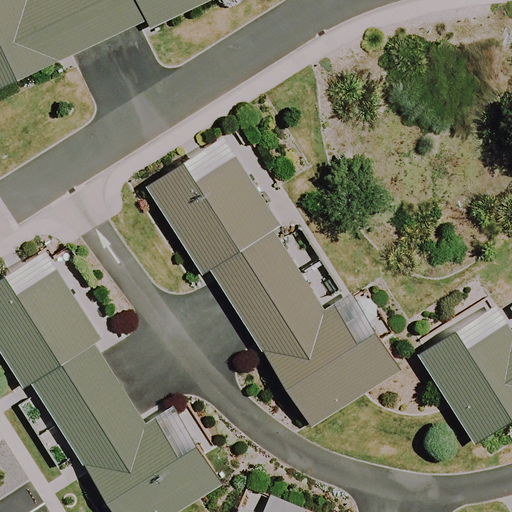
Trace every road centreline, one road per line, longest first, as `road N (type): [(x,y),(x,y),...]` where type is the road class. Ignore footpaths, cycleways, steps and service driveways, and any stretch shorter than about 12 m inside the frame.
road 1 (residential): [(511,480),(426,497),(276,442),(227,404),(64,178)]
road 2 (residential): [(64,178),(366,0)]
